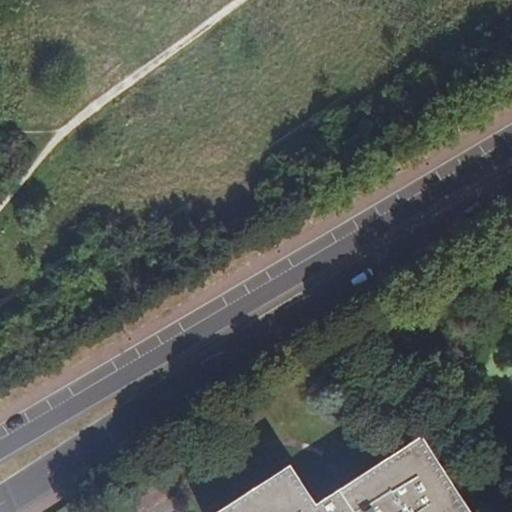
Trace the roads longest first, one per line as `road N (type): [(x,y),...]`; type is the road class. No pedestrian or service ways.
road 1 (secondary): [(0,507),(511,182)]
road 2 (secondary): [(511,153),(0,449)]
